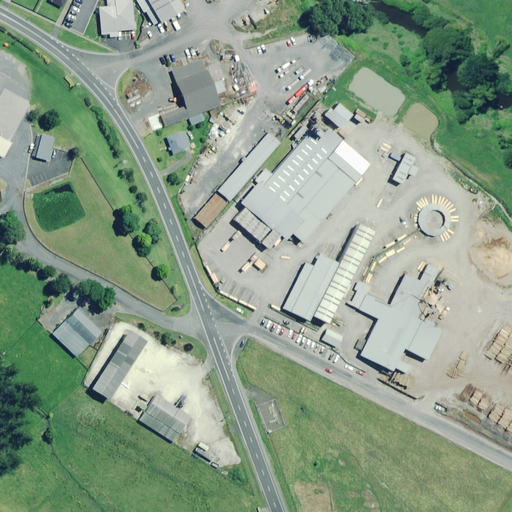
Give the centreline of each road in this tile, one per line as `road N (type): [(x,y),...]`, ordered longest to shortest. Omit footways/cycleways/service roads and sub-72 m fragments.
road 1 (unclassified): [(511,461),(255,331),(209,325)]
road 2 (primary): [(209,325),(144,158),(83,71)]
road 3 (unclassified): [(83,71),(265,29),(314,9)]
road 4 (primary): [(278,511),(209,325)]
